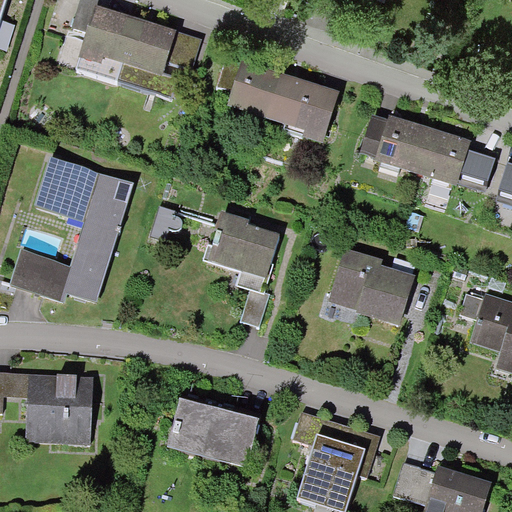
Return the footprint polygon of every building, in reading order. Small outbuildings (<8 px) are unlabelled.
[(0,0),(0,27),(8,0),(0,0)] [(83,60),(123,71),(136,28),(98,16),(101,6),(81,0),(71,34),(89,40),(83,60)] [(136,28),(123,71),(164,84),(177,40),(136,28)] [(229,114),(270,127),(284,84),(226,66),(217,94),(234,99),(229,114)] [(284,84),(270,127),(327,145),(341,102),(284,84)] [(364,166),(413,181),(426,136),(377,121),(364,166)] [(426,136),(413,181),(460,195),(463,184),(478,189),(486,164),(471,159),(474,151),(426,136)] [(135,193),(53,166),(38,212),(86,227),(72,271),(24,256),(13,293),(65,309),(69,297),(99,307),(135,193)] [(161,212),(157,240),(171,242),(175,214),(161,212)] [(280,242),(223,223),(209,268),(266,286),(280,242)] [(423,281),(347,257),(331,308),(407,332),(423,281)] [(511,305),(490,299),(474,350),(503,359),(499,373),(511,376),(511,305)] [(93,380),(0,378),(0,416),(5,416),(5,405),(27,405),(27,447),(92,448),(93,380)] [(261,427),(181,407),(169,454),(248,474),(261,427)] [(383,441),(303,416),(295,442),(317,449),(299,505),(321,511),(350,511),(366,465),(375,468),(383,441)] [(489,511),(496,490),(442,474),(430,511),(489,511)]
